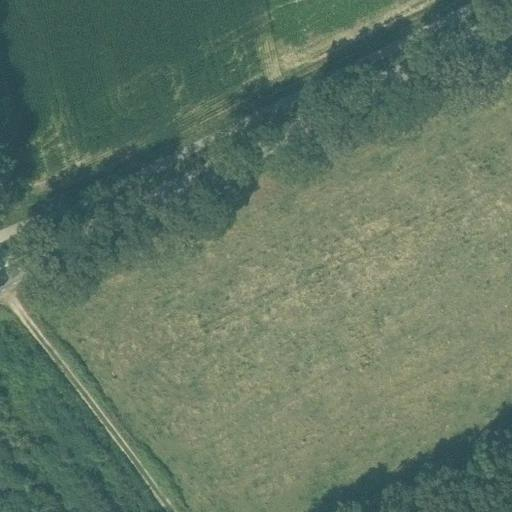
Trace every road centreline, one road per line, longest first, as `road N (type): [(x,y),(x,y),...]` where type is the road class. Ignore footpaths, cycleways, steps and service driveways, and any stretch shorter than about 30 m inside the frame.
road 1 (tertiary): [(0,284),(511,23)]
road 2 (track): [(0,284),(164,511)]
